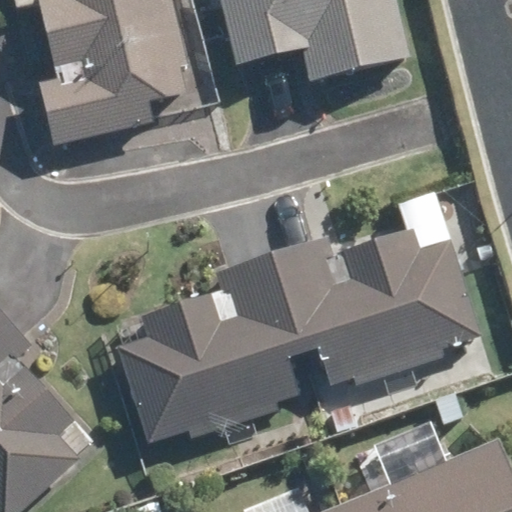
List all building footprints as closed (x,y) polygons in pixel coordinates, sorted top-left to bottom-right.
[(12,0),(15,9),(34,4),(54,81),(35,87),(52,149),(150,123),(145,105),(183,94),(176,68),(188,66),(170,0),(12,0)] [(218,0),(234,65),(299,50),(307,84),(406,59),(392,0),(218,0)] [(268,258),(298,355),(319,348),(330,386),(355,378),(358,385),(439,359),(437,351),(479,337),(450,246),(454,245),(444,212),(403,225),(407,235),(330,260),(323,240),(268,258)] [(139,316),(147,342),(117,351),(147,441),(186,428),(190,438),(275,412),(271,403),(295,396),(284,359),(298,355),(268,258),(213,275),(221,300),(206,304),(204,295),(139,316)] [(72,460),(89,444),(12,361),(28,347),(0,317),(0,511),(21,511),(75,463),(72,460)] [(434,403),(442,428),(461,421),(453,397),(434,403)] [(340,506),(342,511),(511,511),(511,483),(495,442),(340,506)] [(240,467),(224,476),(230,490),(247,481),(240,467)]
